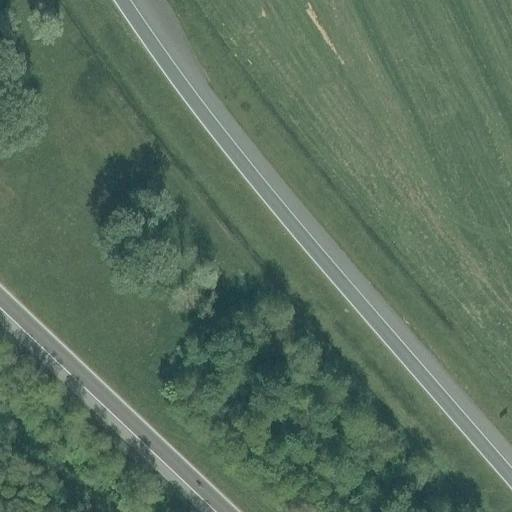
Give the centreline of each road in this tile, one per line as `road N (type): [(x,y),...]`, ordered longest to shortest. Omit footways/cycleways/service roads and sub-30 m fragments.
road 1 (trunk): [(511,466),(275,195),(130,0)]
road 2 (trunk): [(0,297),(227,511)]
